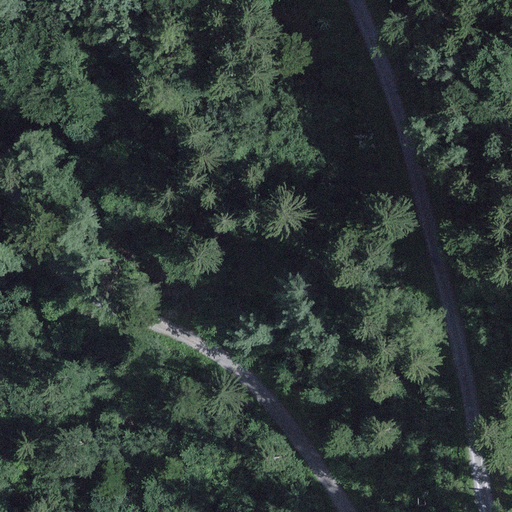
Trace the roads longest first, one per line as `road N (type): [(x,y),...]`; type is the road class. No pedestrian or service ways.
road 1 (track): [(489,511),(434,242),(354,0)]
road 2 (track): [(0,201),(91,289),(272,393),(352,511)]
